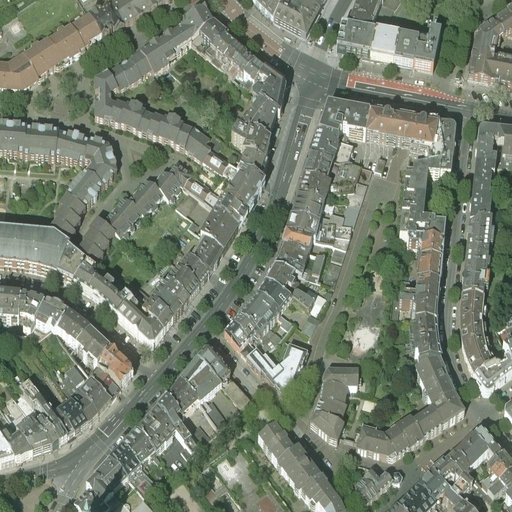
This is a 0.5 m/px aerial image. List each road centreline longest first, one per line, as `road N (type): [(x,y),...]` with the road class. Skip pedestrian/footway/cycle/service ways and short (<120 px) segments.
road 1 (residential): [(483,415),(457,374),(448,336),(471,111)]
road 2 (tertiary): [(199,332),(266,226),(312,73)]
road 3 (residential): [(353,511),(322,462),(199,332)]
road 4 (residential): [(154,384),(75,313),(0,290)]
road 5 (tertiary): [(312,73),(471,111)]
